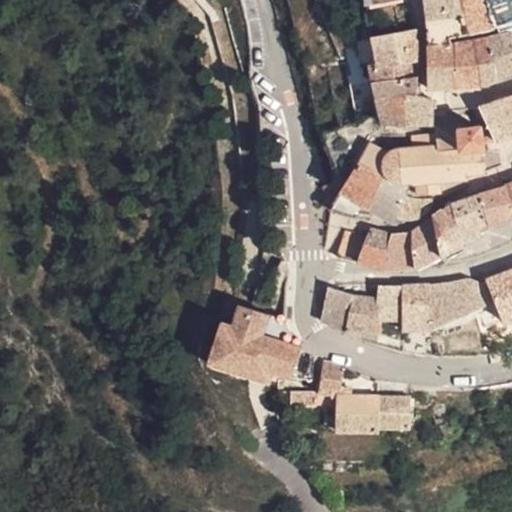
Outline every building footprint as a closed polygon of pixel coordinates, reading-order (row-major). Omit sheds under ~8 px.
[(450,0),(428,0),(434,38),(456,37),(450,0)] [(450,0),(456,37),(470,36),(465,0),(450,0)] [(465,0),(470,36),(498,31),(492,0),(465,0)] [(511,0),(492,0),(498,31),(511,27),(511,0)] [(372,48),(409,43),(407,26),(368,33),(372,48)] [(511,37),(480,45),(486,87),(511,79),(511,37)] [(373,58),(364,59),(368,75),(393,71),(411,69),(409,43),(372,48),(373,58)] [(487,90),(486,87),(480,45),(456,47),(460,92),(487,90)] [(433,49),(434,92),(460,92),(456,47),(433,49)] [(400,118),(426,119),(425,94),(411,88),(411,69),(393,71),(400,118)] [(242,76),(245,88),(264,83),(261,71),(242,76)] [(400,118),(393,71),(368,75),(371,91),(374,106),(376,122),(400,118)] [(264,83),(245,88),(249,109),(268,104),(264,83)] [(511,100),(498,105),(511,140),(511,100)] [(484,110),(499,145),(511,141),(511,140),(498,105),(484,110)] [(481,148),(476,125),(458,128),(459,146),(435,148),(434,133),(408,135),(408,145),(390,147),(370,138),(358,162),(395,179),(404,178),(405,181),(409,181),(411,191),(434,190),(434,181),(463,177),(463,172),(481,170),(481,148)] [(435,148),(459,146),(458,128),(459,126),(434,127),(434,133),(435,148)] [(395,213),(401,195),(404,185),(395,179),(358,162),(354,160),(344,181),(328,209),(353,217),(358,202),(391,221),(395,213)] [(511,222),(511,206),(507,191),(481,200),(490,229),(511,222)] [(490,229),(481,200),(455,212),(471,248),(486,241),(482,233),(490,229)] [(471,248),(455,212),(434,224),(446,261),(471,248)] [(421,271),(430,269),(446,261),(434,224),(415,236),(421,271)] [(380,272),(389,275),(397,237),(377,234),(375,239),(363,265),(371,270),(380,272)] [(414,273),(421,271),(415,236),(397,237),(389,275),(393,275),(400,275),(407,275),(414,273)] [(511,272),(485,283),(492,302),(502,325),(511,320),(511,272)] [(427,303),(483,292),(479,283),(470,279),(426,287),(427,303)] [(375,309),(375,324),(402,324),(403,286),(376,284),(375,309)] [(402,334),(429,333),(429,329),(427,303),(426,287),(403,286),(402,324),(402,334)] [(349,309),(351,293),(327,289),(322,324),(347,334),(349,309)] [(429,329),(488,305),(483,292),(427,303),(429,329)] [(228,318),(217,314),(210,336),(231,339),(234,325),(244,301),(236,298),(228,318)] [(247,343),(255,325),(264,307),(244,301),(234,325),(231,339),(247,343)] [(375,334),(375,324),(375,309),(349,309),(347,334),(375,334)] [(261,374),(264,362),(271,364),(273,358),(276,346),(280,334),(255,325),(247,343),(240,368),(261,374)] [(271,364),(287,373),(298,344),(280,334),(276,346),(273,358),(271,364)] [(210,336),(203,357),(242,371),(240,368),(247,343),(231,339),(210,336)] [(332,369),(332,359),(331,359),(316,358),(316,372),(332,372),(332,369)] [(315,391),(334,392),(335,392),(336,369),(332,369),(332,372),(316,372),(315,384),(315,391)] [(375,429),(376,394),(335,392),(334,392),(332,427),(375,429)] [(390,430),(408,430),(410,395),(376,394),(375,429),(390,430)]
